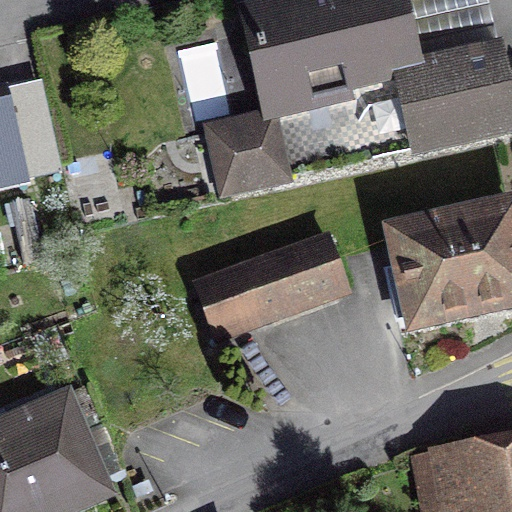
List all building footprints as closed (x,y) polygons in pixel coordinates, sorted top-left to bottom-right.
[(321,0),(249,17),(272,119),(351,102),(348,88),(396,76),(414,152),(511,129),(511,84),(508,85),(500,49),(495,50),(496,54),(414,72),(398,0),(321,0)] [(0,199),(26,194),(8,105),(0,106),(0,199)] [(212,131),(225,193),(285,180),(272,119),(212,131)] [(511,220),(511,216),(399,240),(409,290),(415,323),(511,303),(511,220)] [(329,252),(202,295),(222,352),(349,309),(329,252)] [(74,404),(0,432),(0,511),(108,511),(116,509),(74,404)] [(511,511),(511,440),(419,460),(427,511),(511,511)]
